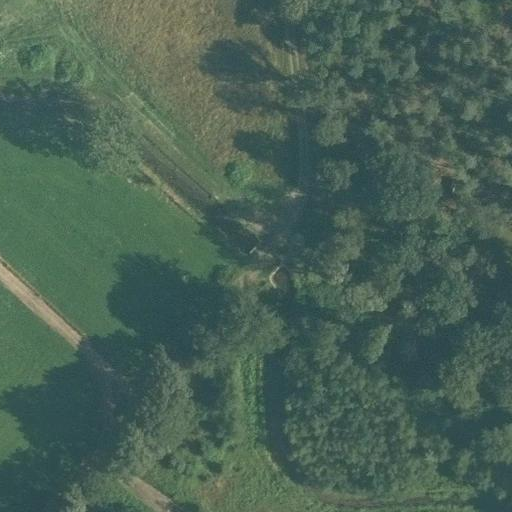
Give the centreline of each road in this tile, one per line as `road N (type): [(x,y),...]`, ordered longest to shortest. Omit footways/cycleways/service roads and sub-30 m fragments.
road 1 (track): [(289,0),(310,184),(139,404)]
road 2 (track): [(139,404),(122,375),(0,265)]
